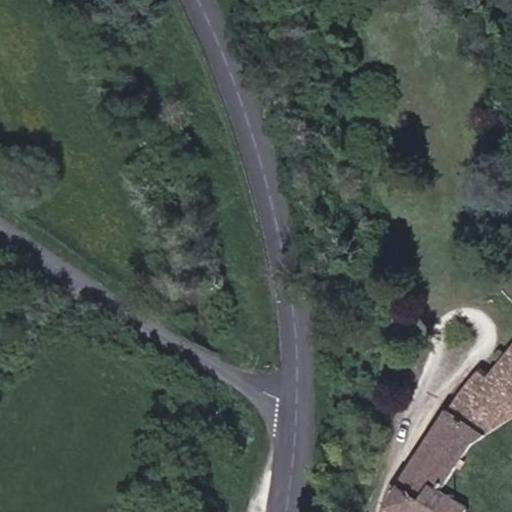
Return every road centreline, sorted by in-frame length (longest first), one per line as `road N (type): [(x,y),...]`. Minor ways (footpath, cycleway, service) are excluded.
road 1 (secondary): [(302,419),(297,294),(283,219),(204,0)]
road 2 (unclassified): [(0,227),(302,419)]
